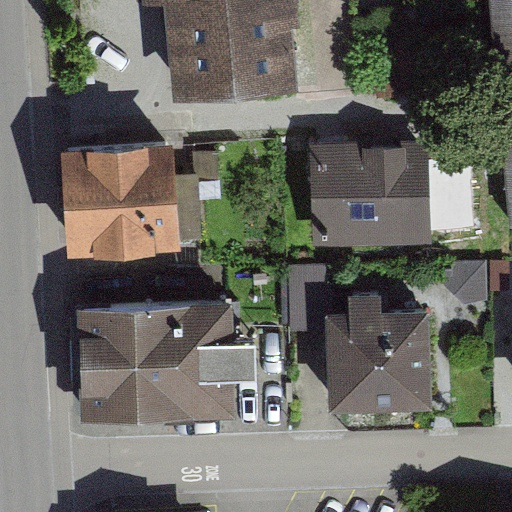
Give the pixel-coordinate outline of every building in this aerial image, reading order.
[(305,0),(143,0),(143,1),(153,0),(171,0),(177,99),(311,92),(305,0)] [(511,0),(498,0),(511,153),(511,0)] [(435,145),(316,149),(320,252),(439,248),(435,145)] [(178,147),(66,151),(71,257),(183,253),(178,147)] [(352,300),(328,301),(331,398),(431,395),(429,298),(383,299),(383,280),(351,281),(352,300)] [(234,287),(80,293),(84,405),(239,399),(234,287)]
